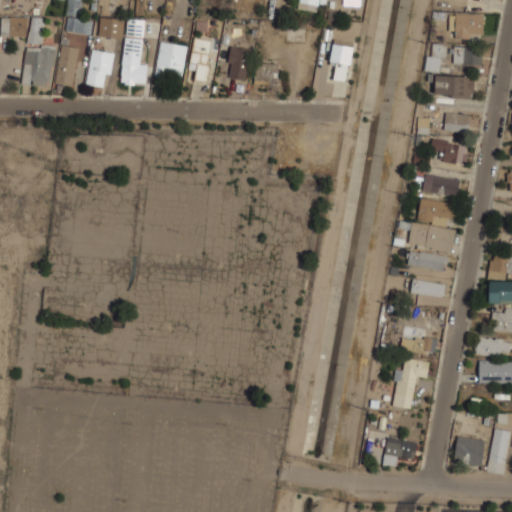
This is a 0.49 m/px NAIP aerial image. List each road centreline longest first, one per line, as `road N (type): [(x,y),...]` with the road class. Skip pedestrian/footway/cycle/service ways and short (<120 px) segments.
road 1 (residential): [(511,20),(428,486)]
road 2 (residential): [(0,104),(339,113)]
road 3 (residential): [(290,473),(511,489)]
